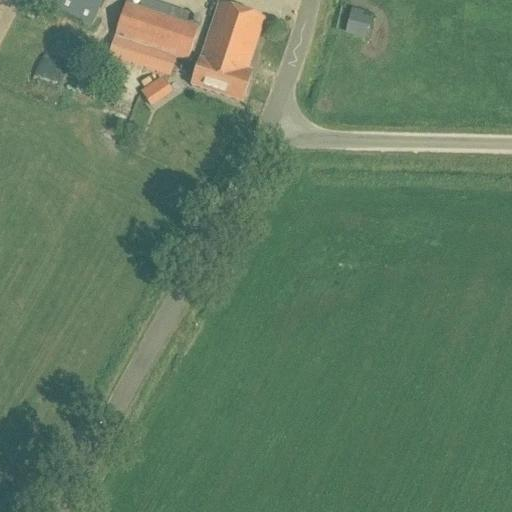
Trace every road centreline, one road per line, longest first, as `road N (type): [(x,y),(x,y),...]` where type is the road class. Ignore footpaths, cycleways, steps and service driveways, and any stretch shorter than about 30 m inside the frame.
road 1 (unclassified): [(56,511),(270,137)]
road 2 (unclassified): [(270,137),(511,152)]
road 3 (unclassified): [(270,137),(298,73),(307,0)]
